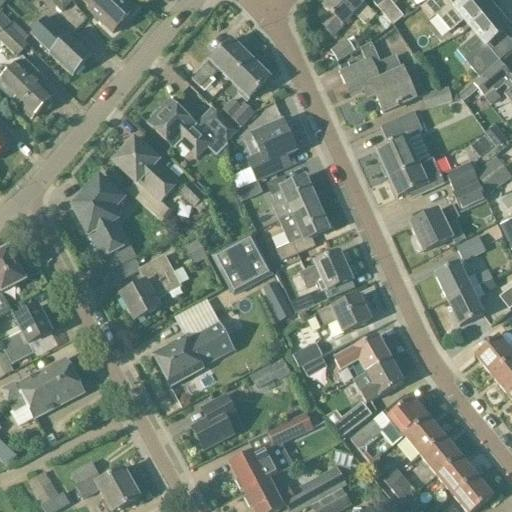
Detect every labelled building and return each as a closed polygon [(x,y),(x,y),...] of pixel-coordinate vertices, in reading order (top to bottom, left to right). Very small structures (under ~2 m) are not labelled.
[(127,0),(79,0),(90,10),(88,12),(113,36),(138,10),(127,0)] [(333,0),(324,9),(329,14),(318,25),(333,38),(354,16),(367,28),(377,18),(358,0),(333,0)] [(403,18),(389,0),(378,10),(382,15),(392,26),(392,27),(403,18)] [(483,0),(466,0),(456,9),(448,0),(432,0),(421,9),(431,22),(436,17),(449,33),(463,21),(469,29),(491,10),(483,0)] [(469,29),(476,37),(457,53),(478,78),(457,95),(462,102),(477,90),(481,95),(490,88),(492,89),(510,75),(500,63),(499,63),(486,48),(508,30),(491,10),(469,29)] [(0,43),(16,60),(28,47),(24,43),(29,38),(13,23),(11,25),(0,13),(0,43)] [(70,38),(69,39),(46,18),(29,36),(52,57),(51,58),(72,78),(91,58),(70,38)] [(353,38),(330,52),(337,64),(360,50),(353,38)] [(230,41),(209,64),(191,81),(199,89),(209,80),(210,81),(219,73),(218,72),(219,71),(230,82),(251,61),(230,41)] [(366,63),(340,75),(351,97),(371,87),(383,114),(414,99),(411,91),(422,86),(414,69),(403,74),(388,81),(380,64),(377,58),(371,46),(360,51),(366,63)] [(22,61),(7,78),(0,71),(0,91),(32,122),(53,99),(42,88),(46,84),(22,61)] [(270,79),(251,61),(230,82),(241,91),(239,93),(249,102),(270,79)] [(426,112),(452,105),(452,104),(458,102),(455,90),(449,91),(449,90),(422,96),(426,112)] [(242,131),(256,117),(244,105),(240,110),(232,102),(223,112),(242,131)] [(151,120),(152,123),(149,126),(172,150),(179,143),(197,160),(212,145),(219,137),(228,145),(238,134),(212,109),(195,127),(171,103),(160,115),(156,115),(151,120)] [(376,152),(389,181),(419,169),(418,168),(405,139),(418,134),(410,116),(378,130),(385,148),(376,152)] [(248,163),(257,183),(291,168),(286,158),(296,154),(283,124),(252,138),(260,157),(248,163)] [(497,152),(508,143),(496,128),(485,137),(497,152)] [(0,155),(10,145),(0,135),(0,155)] [(159,205),(178,186),(156,166),(157,165),(133,143),(113,165),(136,186),(137,185),(159,205)] [(495,159),(475,176),(491,196),(511,179),(495,159)] [(432,162),(418,168),(419,169),(389,182),(397,199),(412,193),(414,199),(443,185),(432,162)] [(454,196),(478,185),(469,165),(445,176),(454,196)] [(315,195),(313,195),(305,178),(288,186),(284,178),(267,185),(273,197),(272,197),(275,205),(271,208),(278,223),(318,205),(317,204),(318,202),(315,195)] [(137,261),(130,247),(116,223),(117,222),(112,213),(123,201),(99,179),(73,209),(89,237),(90,236),(111,275),(137,261)] [(205,198),(191,184),(179,196),(193,210),(205,198)] [(478,185),(454,196),(452,196),(461,216),(487,204),(478,185)] [(318,205),(278,223),(289,246),(276,252),(281,263),(315,248),(312,241),(330,232),(323,217),(324,215),(321,208),(319,208),(318,205)] [(419,255),(423,254),(451,241),(444,227),(460,220),(454,207),(438,214),(437,212),(409,225),(416,239),(412,240),(411,244),(415,253),(419,255)] [(511,254),(511,253),(511,221),(499,228),(511,254)] [(211,258),(233,299),(273,277),(251,236),(211,258)] [(478,238),(456,250),(464,265),(486,253),(478,238)] [(208,261),(207,258),(199,242),(185,250),(195,268),(208,261)] [(0,316),(10,311),(2,295),(26,283),(9,250),(0,254),(0,316)] [(319,284),(321,290),(292,303),(298,316),(327,303),(323,295),(327,293),(328,294),(352,283),(351,280),(352,278),(349,271),(346,270),(339,255),(315,266),(317,270),(301,277),(307,289),(319,284)] [(139,271),(146,284),(122,297),(136,323),(161,310),(157,303),(183,289),(165,257),(139,271)] [(475,278),(466,282),(459,266),(435,276),(447,302),(492,282),(488,273),(476,279),(475,278)] [(492,282),(447,302),(459,328),(483,318),(475,301),(484,297),(483,295),(496,290),(492,282)] [(511,289),(499,299),(509,311),(511,308),(511,289)] [(320,331),(327,327),(333,340),(370,323),(358,297),(314,317),(320,331)] [(291,319),(285,304),(269,310),(276,325),(291,319)] [(16,321),(22,334),(1,344),(12,367),(34,356),(29,347),(54,335),(40,308),(16,321)] [(234,352),(220,327),(189,344),(186,338),(154,356),(171,388),(204,370),(203,369),(234,352)] [(492,377),(511,360),(511,355),(497,337),(474,356),(492,377)] [(368,375),(390,363),(377,340),(336,363),(342,374),(361,363),(368,375)] [(315,346),(292,358),(299,371),(322,359),(315,346)] [(0,357),(0,380),(13,374),(3,355),(0,357)] [(511,360),(492,377),(508,397),(511,393),(511,360)] [(66,361),(17,387),(15,383),(0,390),(9,406),(22,395),(41,385),(55,411),(84,396),(66,361)] [(277,381),(278,383),(292,376),(286,365),(285,365),(283,362),(264,371),(267,376),(253,384),(257,391),(277,381)] [(368,375),(354,383),(367,406),(403,386),(390,363),(368,375)] [(22,395),(9,406),(13,414),(11,415),(19,430),(35,421),(55,411),(41,385),(22,395)] [(214,420),(193,432),(205,452),(233,437),(227,425),(237,420),(226,399),(203,412),(203,413),(208,410),(214,420)] [(410,400),(388,418),(405,439),(427,420),(410,400)] [(339,441),(371,417),(362,405),(342,421),(336,414),(324,421),(339,441)] [(273,451),(313,432),(305,415),(265,434),(273,451)] [(445,442),(427,420),(405,439),(423,461),(445,442)] [(349,442),(359,454),(373,443),(372,441),(381,434),(377,429),(372,423),(349,442)] [(0,448),(9,437),(0,429),(0,448)] [(461,461),(445,442),(423,461),(439,480),(461,461)] [(269,482),(282,475),(268,448),(256,455),(254,452),(231,464),(239,480),(235,482),(241,493),(244,491),(245,493),(269,481),(269,482)] [(477,481),(461,461),(439,480),(454,499),(477,481)] [(102,485),(98,477),(91,464),(70,476),(84,502),(101,493),(106,502),(103,504),(107,511),(123,511),(140,503),(124,473),(102,485)] [(347,488),(346,486),(336,468),(300,489),(303,496),(302,496),(309,509),(342,491),(347,488)] [(397,472),(383,483),(391,493),(405,481),(397,472)] [(40,502),(58,491),(47,473),(29,483),(40,502)] [(245,493),(248,498),(245,500),(250,510),(253,508),(255,511),(278,511),(284,509),(282,507),(295,500),(289,488),(276,494),(269,482),(269,481),(245,493)] [(405,481),(391,493),(398,501),(412,489),(405,481)] [(477,481),(454,499),(465,511),(477,511),(493,499),(477,481)] [(419,498),(412,489),(398,501),(405,509),(419,498)] [(344,511),(352,508),(342,491),(309,509),(310,511),(344,511)] [(45,507),(47,511),(60,511),(73,505),(67,494),(45,507)]
